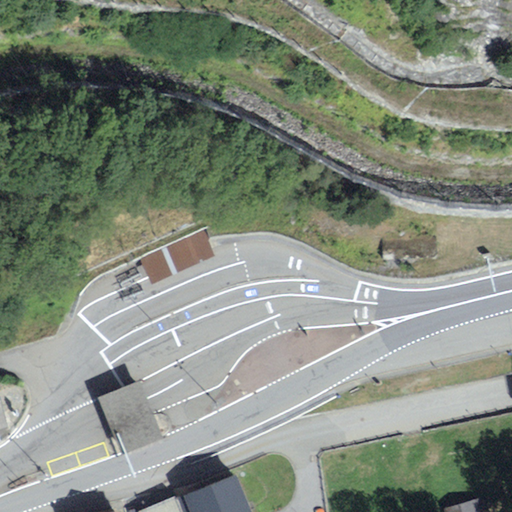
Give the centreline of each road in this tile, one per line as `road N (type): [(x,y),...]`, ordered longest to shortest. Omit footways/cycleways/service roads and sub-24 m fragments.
road 1 (primary): [(0,510),(182,445),(489,296)]
road 2 (primary): [(489,296),(299,318),(172,391),(0,471)]
